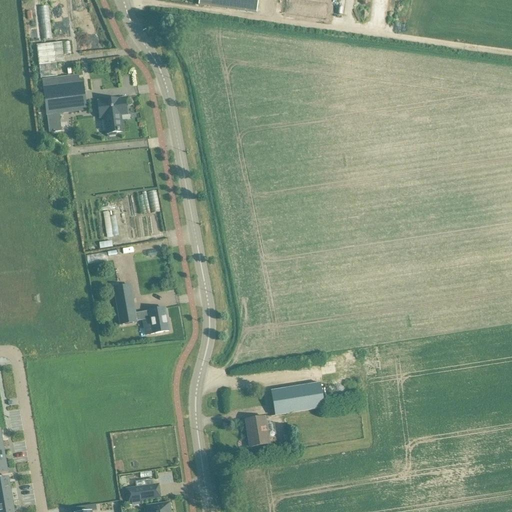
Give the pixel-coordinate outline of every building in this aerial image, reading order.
[(256,13),(258,0),(198,0),(198,5),(256,13)] [(44,38),(54,36),(49,3),(39,4),(44,38)] [(58,8),(61,29),(70,28),(68,7),(58,8)] [(38,39),(36,22),(26,23),(28,40),(38,39)] [(41,80),(57,78),(56,64),(64,63),(62,44),(37,47),(41,80)] [(43,88),(46,116),(86,111),(83,83),(43,88)] [(98,102),(100,118),(105,117),(107,134),(108,134),(109,136),(116,135),(115,133),(122,132),(121,121),(120,121),(119,115),(126,115),(124,99),(118,100),(103,101),(103,102),(98,102)] [(121,234),(117,213),(111,214),(110,209),(104,210),(110,236),(121,234)] [(146,269),(146,280),(158,281),(158,269),(146,269)] [(153,334),(168,332),(164,308),(149,311),(135,314),(130,286),(114,289),(121,325),(136,323),(136,322),(150,319),(153,334)] [(271,391),(275,416),(324,408),(320,384),(271,391)] [(249,433),(251,447),(269,444),(265,417),(245,421),(247,434),(249,433)] [(0,491),(10,489),(8,478),(0,479),(0,491)] [(140,501),(160,498),(158,486),(126,490),(128,502),(132,502),(132,505),(140,504),(140,501)] [(10,489),(0,491),(0,502),(12,501),(10,489)] [(12,501),(0,502),(0,511),(12,511),(14,511),(12,501)]
